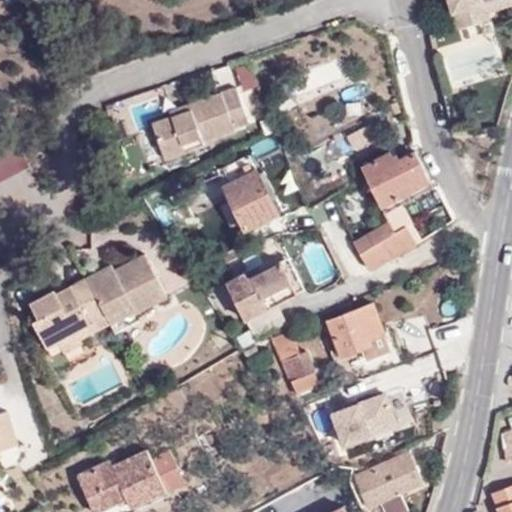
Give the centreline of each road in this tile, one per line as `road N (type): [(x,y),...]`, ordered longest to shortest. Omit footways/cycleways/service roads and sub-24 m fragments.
road 1 (residential): [(379,0),(243,35),(77,110),(73,225),(4,270)]
road 2 (residential): [(504,256),(480,226),(438,139),(398,0)]
road 3 (unknown): [(480,226),(377,282),(364,279),(332,221)]
road 4 (tertiary): [(448,511),(485,355)]
